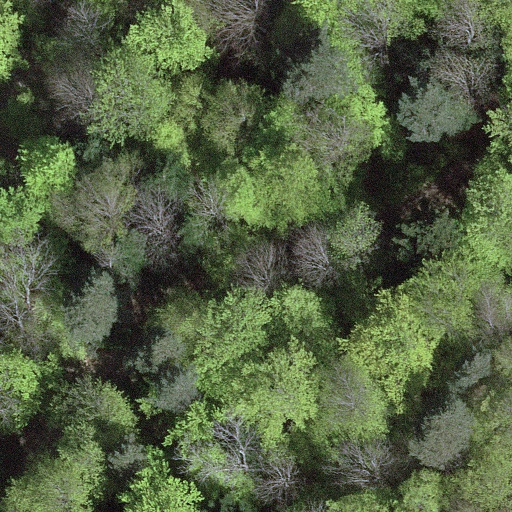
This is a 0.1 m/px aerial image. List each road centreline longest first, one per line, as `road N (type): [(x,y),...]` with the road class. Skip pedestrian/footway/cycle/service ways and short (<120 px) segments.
road 1 (track): [(511,147),(334,259),(143,343),(100,379),(9,511)]
road 2 (track): [(0,124),(91,0)]
